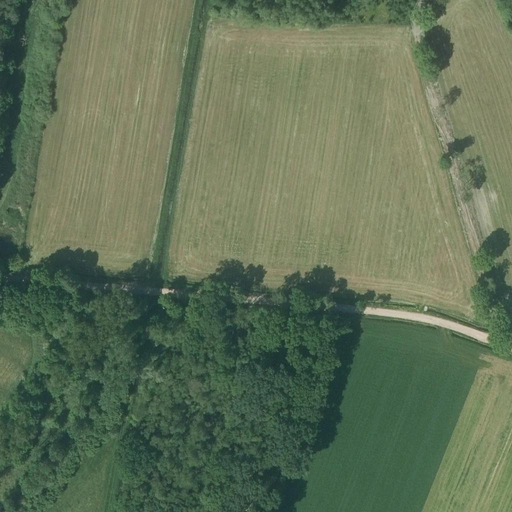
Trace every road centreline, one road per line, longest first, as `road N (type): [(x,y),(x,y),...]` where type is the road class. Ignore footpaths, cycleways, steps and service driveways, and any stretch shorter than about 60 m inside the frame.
road 1 (track): [(495,340),(423,317),(151,290)]
road 2 (track): [(151,290),(109,511)]
road 3 (track): [(151,290),(0,273)]
